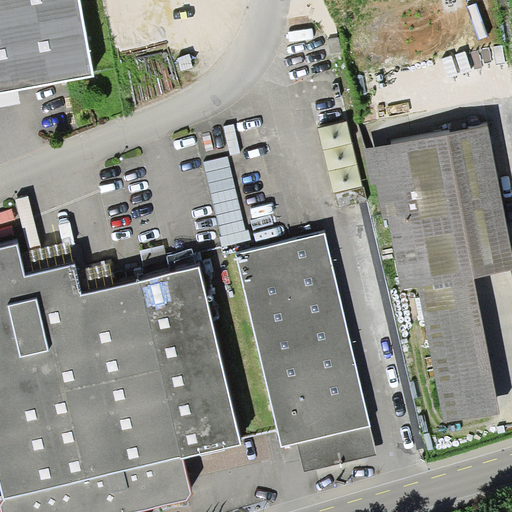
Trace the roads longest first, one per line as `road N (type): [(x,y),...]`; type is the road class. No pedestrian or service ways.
road 1 (unknown): [(407,498),(309,135)]
road 2 (residential): [(268,0),(240,69),(189,112),(0,188)]
road 3 (secondary): [(361,511),(511,467)]
